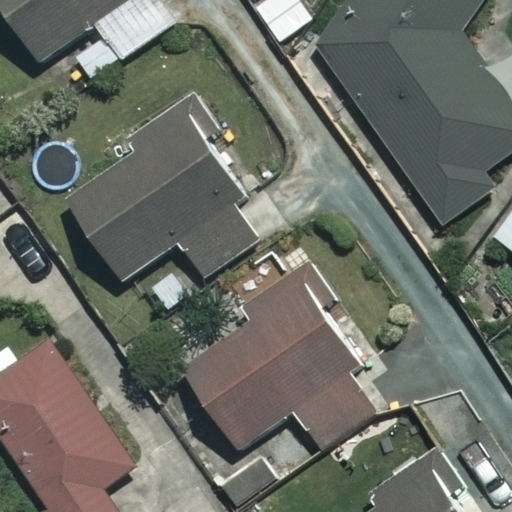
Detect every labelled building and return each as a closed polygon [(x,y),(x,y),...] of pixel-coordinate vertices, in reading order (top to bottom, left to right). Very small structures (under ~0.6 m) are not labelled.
[(185,14),(175,0),(0,0),(0,5),(40,62),(93,24),(119,61),(185,14)] [(314,21),(301,0),(261,0),(256,3),(278,42),(314,21)] [(482,0),(359,0),(320,50),(443,225),(495,188),(483,171),(511,150),(511,106),(460,32),(482,0)] [(266,234),(180,113),(64,196),(125,281),(180,242),(205,277),(266,234)] [(511,213),(495,237),(511,249),(511,213)] [(382,406),(284,265),(244,293),(258,314),(181,368),(238,449),(292,412),(319,450),(382,406)] [(133,466),(59,338),(0,372),(0,437),(43,511),(118,511),(103,484),(133,466)] [(453,511),(423,468),(358,511),(453,511)]
